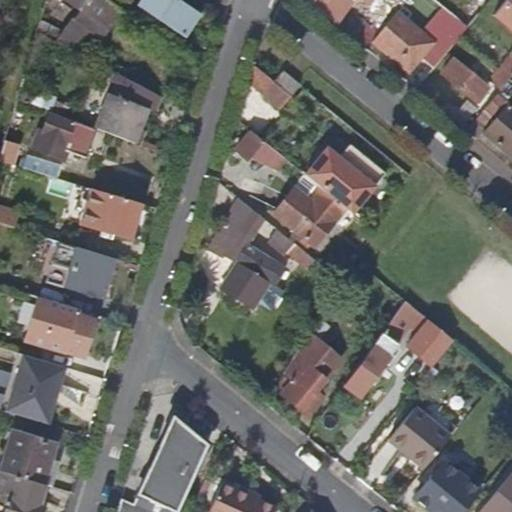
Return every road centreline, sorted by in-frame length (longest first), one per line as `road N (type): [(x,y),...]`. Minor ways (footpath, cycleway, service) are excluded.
road 1 (residential): [(146,336),(249,0)]
road 2 (residential): [(260,0),(511,205)]
road 3 (residential): [(146,336),(354,511)]
road 4 (residential): [(92,511),(146,336)]
